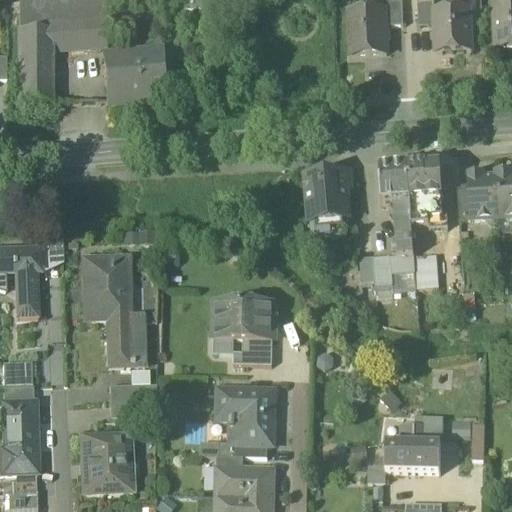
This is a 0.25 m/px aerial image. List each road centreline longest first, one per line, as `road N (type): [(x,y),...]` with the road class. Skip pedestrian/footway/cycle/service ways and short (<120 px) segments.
road 1 (secondary): [(0,159),(511,124)]
road 2 (residential): [(64,511),(59,392)]
